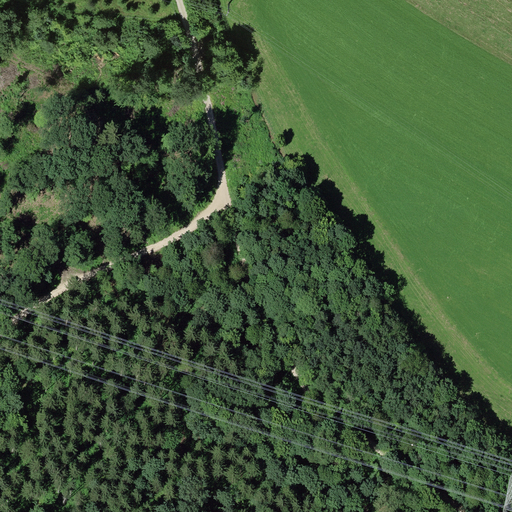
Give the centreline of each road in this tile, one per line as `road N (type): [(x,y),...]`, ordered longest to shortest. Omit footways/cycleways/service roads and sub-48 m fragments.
road 1 (track): [(465,511),(303,386),(224,203),(182,0)]
road 2 (track): [(0,327),(224,203)]
